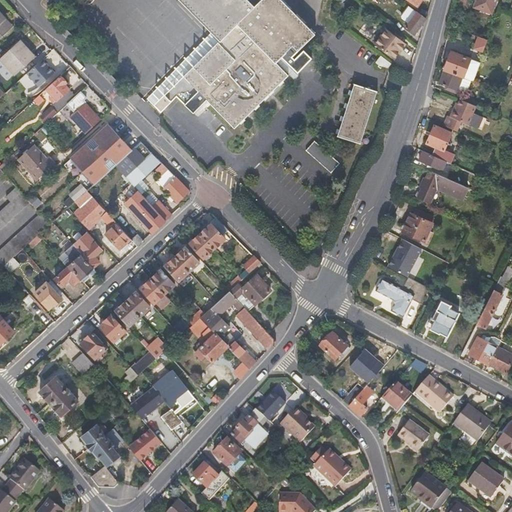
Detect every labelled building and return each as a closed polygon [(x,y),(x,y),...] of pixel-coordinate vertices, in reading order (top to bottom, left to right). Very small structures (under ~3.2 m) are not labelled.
[(174,0),(210,36),(222,48),(184,86),(180,82),(152,110),(159,117),(174,102),(190,118),(203,105),(216,118),(232,133),(286,79),(274,67),(279,62),(294,76),(309,62),(301,54),(292,63),(289,61),(312,37),(273,0),(262,0),(253,10),(242,0),(174,0)] [(490,13),(494,0),(475,0),(473,7),(490,13)] [(408,25),(416,13),(407,8),(400,18),(400,20),(408,25)] [(414,36),(425,20),(416,13),(408,25),(405,29),(414,36)] [(0,39),(11,29),(0,16),(0,39)] [(394,60),(409,39),(389,25),(374,45),(394,60)] [(145,103),(152,110),(180,82),(184,86),(222,48),(210,36),(145,103)] [(481,53),(486,42),(477,39),(473,50),(481,53)] [(15,75),(33,58),(18,41),(0,57),(0,59),(0,60),(13,73),(15,75)] [(473,80),(479,63),(450,52),(443,71),(444,71),(461,77),(462,78),(463,76),(473,80)] [(386,69),(390,63),(380,56),(376,61),(386,69)] [(41,59),(25,74),(37,87),(53,72),(41,59)] [(13,73),(0,60),(0,74),(5,80),(13,73)] [(456,91),(461,77),(444,71),(439,84),(451,89),(450,92),(455,94),(456,91)] [(74,93),(66,85),(67,83),(60,75),(47,88),(58,101),(62,104),(74,93)] [(466,94),(471,81),(462,78),(461,77),(456,91),(466,94)] [(101,119),(84,100),(87,98),(81,92),(76,96),(69,103),(75,110),(70,116),(85,133),(101,119)] [(351,92),(335,141),(359,149),(375,101),(351,92)] [(69,103),(76,96),(74,93),(62,104),(58,101),(54,105),(60,111),(69,103)] [(474,114),(476,108),(459,100),(455,110),(454,109),(450,118),(448,117),(444,127),(457,132),(461,123),(469,126),(474,114)] [(46,124),(57,112),(50,105),(39,118),(46,124)] [(478,129),(483,118),(474,114),(469,126),(478,129)] [(114,165),(131,150),(125,143),(112,131),(108,126),(86,146),(71,159),(94,184),(114,165)] [(444,151),(452,134),(435,127),(427,145),(435,148),(432,156),(447,163),(450,165),(454,155),(444,151)] [(114,165),(125,176),(133,185),(159,160),(140,142),(131,150),(114,165)] [(340,165),(316,142),(307,152),(332,174),(340,165)] [(54,164),(48,157),(46,158),(33,145),(17,160),(35,181),(54,164)] [(447,163),(432,156),(423,153),(419,161),(443,172),(447,163)] [(162,174),(167,169),(162,164),(156,169),(162,174)] [(164,189),(176,178),(167,169),(162,174),(156,180),(164,189)] [(468,189),(430,172),(418,197),(432,204),(440,188),(463,199),(468,189)] [(177,203),(189,192),(176,178),(164,189),(177,203)] [(0,228),(28,203),(18,192),(15,188),(6,197),(10,201),(0,209),(0,228)] [(112,219),(106,212),(87,191),(73,203),(79,208),(73,214),(89,231),(94,227),(93,225),(101,218),(107,224),(112,219)] [(166,221),(152,206),(145,199),(138,191),(125,204),(135,216),(152,233),(166,221)] [(152,206),(158,201),(151,193),(145,199),(152,206)] [(121,229),(135,216),(125,204),(120,199),(106,212),(112,219),(116,223),(121,229)] [(172,215),(158,201),(152,206),(166,221),(172,215)] [(67,217),(72,213),(68,209),(63,214),(67,217)] [(423,242),(431,224),(430,224),(432,218),(415,210),(413,216),(411,215),(402,232),(423,242)] [(0,271),(27,246),(38,235),(41,233),(48,226),(49,226),(38,215),(0,250),(0,271)] [(220,233),(226,228),(217,219),(201,233),(213,247),(224,237),(220,233)] [(129,239),(121,229),(116,223),(105,234),(118,249),(129,239)] [(44,235),(50,228),(48,226),(41,233),(44,235)] [(94,258),(102,251),(86,233),(73,245),(81,254),(81,256),(93,269),(99,263),(94,258)] [(201,258),(213,247),(201,233),(189,244),(201,258)] [(30,249),(41,239),(38,235),(27,246),(30,249)] [(422,250),(402,240),(387,267),(407,278),(422,250)] [(93,269),(81,256),(81,254),(73,245),(72,244),(64,252),(68,257),(63,261),(68,266),(75,272),(81,280),(82,280),(94,270),(93,269)] [(197,262),(184,248),(175,256),(188,271),(197,262)] [(188,271),(175,256),(165,265),(178,280),(188,271)] [(242,281),(261,264),(255,258),(237,275),(242,281)] [(81,280),(75,272),(68,266),(54,278),(60,285),(66,279),(74,286),(81,280)] [(173,284),(160,269),(150,279),(163,293),(173,284)] [(230,292),(241,282),(242,281),(237,275),(225,287),(230,292)] [(485,330),(502,296),(501,295),(510,278),(504,275),(502,279),(500,278),(476,325),(485,330)] [(247,312),(270,292),(257,278),(246,288),(241,282),(230,292),(229,293),(244,309),(247,312)] [(419,305),(428,290),(407,278),(401,290),(380,279),(375,290),(393,299),(394,305),(390,312),(402,319),(411,301),(419,305)] [(163,293),(150,279),(140,288),(153,303),(163,293)] [(54,306),(61,299),(46,283),(34,295),(48,309),(52,305),(54,306)] [(17,306),(30,294),(26,290),(13,302),(17,306)] [(138,316),(148,307),(135,292),(125,301),(138,316)] [(223,313),(232,305),(240,314),(244,309),(229,293),(218,303),(212,309),(223,321),(227,317),(223,313)] [(22,304),(33,316),(42,309),(31,296),(22,304)] [(205,315),(212,309),(218,303),(213,298),(200,310),(205,315)] [(129,325),(138,316),(125,301),(115,310),(129,325)] [(441,302),(432,320),(430,319),(428,323),(432,326),(430,330),(438,335),(440,333),(447,337),(458,315),(449,310),(450,307),(441,302)] [(223,321),(212,309),(205,315),(201,319),(212,330),(215,334),(222,341),(224,338),(223,336),(230,329),(223,321)] [(267,334),(247,312),(244,309),(240,314),(236,317),(252,335),(250,337),(256,342),(257,341),(267,351),(275,343),(267,334)] [(197,322),(201,319),(205,315),(200,310),(188,321),(192,326),(197,322)] [(125,326),(112,312),(109,315),(122,329),(125,326)] [(122,329),(109,315),(101,322),(103,323),(99,327),(112,342),(124,331),(122,329)] [(0,343),(14,331),(3,319),(0,322),(0,343)] [(208,334),(212,330),(201,319),(197,322),(208,334)] [(182,336),(190,328),(184,321),(176,328),(182,336)] [(93,359),(106,348),(91,331),(83,338),(85,340),(80,345),(93,359)] [(331,332),(319,345),(334,359),(346,345),(331,332)] [(227,347),(222,342),(222,341),(215,334),(195,353),(201,359),(205,355),(211,362),(227,347)] [(156,359),(168,348),(159,338),(147,350),(150,354),(156,359)] [(489,366),(497,348),(489,344),(478,339),(469,356),(489,366)] [(497,348),(501,342),(497,340),(491,340),(489,344),(497,348)] [(255,364),(236,343),(232,342),(230,344),(232,346),(229,349),(243,364),(249,370),(255,364)] [(506,375),(511,363),(511,355),(497,348),(489,366),(506,375)] [(93,365),(82,353),(71,363),(82,375),(93,365)] [(137,377),(156,359),(150,354),(132,370),(133,372),(137,377)] [(367,387),(388,365),(377,355),(353,382),(364,391),(367,387)] [(242,377),(249,370),(243,364),(233,373),(237,378),(240,375),(242,377)] [(129,384),(137,377),(133,372),(132,370),(129,368),(125,372),(128,375),(124,378),(129,384)] [(166,404),(172,399),(184,388),(172,375),(154,391),(163,401),(166,404)] [(50,403),(66,389),(54,376),(39,391),(50,403)] [(453,397),(428,377),(414,394),(440,414),(453,397)] [(411,398),(395,384),(385,396),(401,410),(404,406),(411,398)] [(363,407),(374,394),(367,387),(364,391),(362,394),(350,407),(362,417),(367,411),(363,407)] [(142,420),(163,401),(154,391),(151,388),(130,406),(142,420)] [(78,402),(66,389),(50,403),(62,416),(78,402)] [(350,407),(362,394),(358,390),(346,403),(350,407)] [(273,394),(256,412),(266,422),(268,423),(284,405),(273,394)] [(478,443),(492,423),(467,406),(452,425),(464,433),(478,443)] [(314,428),(301,416),(303,414),(296,408),(280,425),(300,443),(314,428)] [(261,428),(266,422),(256,412),(255,411),(244,423),(242,422),(236,429),(237,430),(232,436),(242,444),(245,441),(255,450),(268,434),(261,428)] [(89,446),(108,429),(99,419),(81,436),(89,446)] [(418,452),(429,437),(408,422),(398,437),(418,452)] [(511,456),(511,425),(496,445),(511,456)] [(118,453),(124,446),(108,429),(89,446),(98,456),(101,454),(108,462),(109,461),(118,453)] [(149,429),(128,447),(139,461),(160,443),(149,429)] [(478,443),(464,433),(459,441),(472,451),(478,443)] [(238,456),(241,453),(227,441),(215,455),(228,467),(238,456)] [(79,455),(85,450),(80,445),(75,451),(79,455)] [(336,487),(352,469),(344,462),(330,449),(327,453),(322,448),(312,460),(316,464),(314,467),(336,487)] [(89,454),(85,450),(79,455),(83,459),(89,454)] [(115,467),(124,459),(118,453),(109,461),(115,467)] [(236,474),(246,462),(238,456),(228,467),(236,474)] [(0,511),(7,511),(17,501),(15,499),(23,488),(25,490),(40,471),(25,459),(10,477),(11,479),(3,490),(1,489),(0,490),(0,511)] [(118,481),(105,465),(91,476),(99,485),(113,485),(118,481)] [(209,502),(230,479),(222,472),(218,477),(204,466),(193,477),(207,489),(202,495),(209,502)] [(490,500),(503,483),(481,466),(467,483),(490,500)] [(417,499),(422,503),(433,511),(438,511),(451,494),(424,474),(411,492),(418,498),(417,499)] [(276,489),(280,484),(275,479),(271,484),(276,489)] [(313,511),(316,509),(300,493),(280,494),(280,511),(295,511),(313,511)] [(64,511),(57,505),(50,499),(39,511),(64,511)] [(190,511),(183,504),(178,500),(167,511),(190,511)] [(254,511),(259,507),(256,503),(247,511),(254,511)] [(468,511),(457,503),(450,511),(468,511)]
